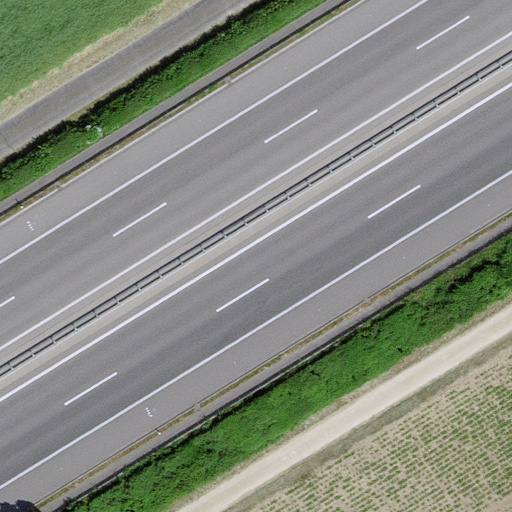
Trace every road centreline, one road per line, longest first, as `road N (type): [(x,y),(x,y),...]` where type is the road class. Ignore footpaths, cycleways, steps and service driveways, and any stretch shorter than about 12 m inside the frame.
road 1 (motorway): [(0,444),(511,128)]
road 2 (motorway): [(495,0),(0,305)]
road 3 (track): [(511,317),(195,511)]
road 4 (track): [(0,137),(222,0)]
